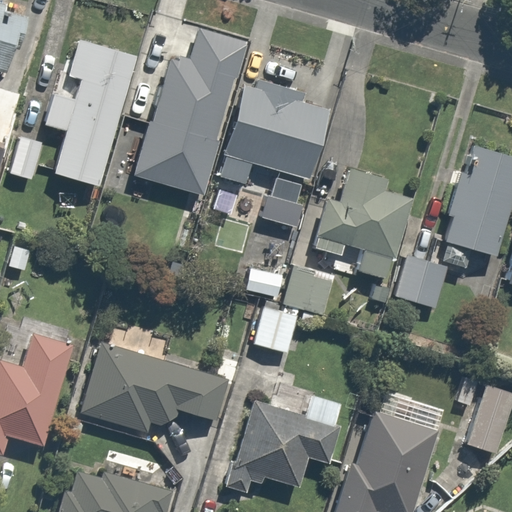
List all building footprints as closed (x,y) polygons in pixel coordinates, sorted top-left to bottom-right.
[(0,53),(3,42),(16,45),(24,16),(0,9),(0,53)] [(129,51),(71,35),(59,75),(72,79),(67,95),(45,88),(35,123),(57,129),(45,171),(91,184),(129,51)] [(141,117),(139,124),(180,136),(170,170),(196,178),(226,73),(159,54),(141,117)] [(294,101),(297,90),(254,78),(252,86),(234,81),(208,174),(239,183),(245,160),(296,174),(314,107),(294,101)] [(0,136),(14,95),(0,90),(0,136)] [(44,138),(13,128),(0,170),(0,172),(31,182),(44,138)] [(447,213),(441,242),(486,253),(510,149),(464,139),(458,167),(448,165),(438,210),(447,213)] [(381,278),(402,196),(373,189),(377,175),(336,164),(328,197),(315,194),(301,247),(330,254),(333,243),(351,247),(346,269),(381,278)] [(298,205),(258,194),(251,215),(291,227),(298,205)] [(511,206),(492,280),(511,285),(511,206)] [(28,241),(9,235),(0,262),(18,269),(28,241)] [(445,267),(397,254),(386,292),(435,305),(445,267)] [(331,269),(286,258),(282,272),(241,262),(234,292),(259,298),(249,338),(285,347),(295,307),(320,313),(331,269)] [(0,354),(0,438),(2,432),(29,440),(55,340),(22,332),(15,358),(0,354)] [(71,409),(137,430),(176,409),(208,419),(220,379),(93,339),(71,409)] [(462,424),(456,440),(488,451),(507,394),(475,384),(467,407),(439,397),(433,414),(462,424)] [(295,416),(242,400),(217,480),(252,491),(257,476),(287,485),(295,457),(316,463),(334,404),(302,394),(295,416)] [(350,466),(336,462),(320,511),(363,511),(364,509),(373,511),(399,511),(426,427),(367,408),(350,466)] [(58,459),(44,511),(158,511),(165,486),(58,459)]
